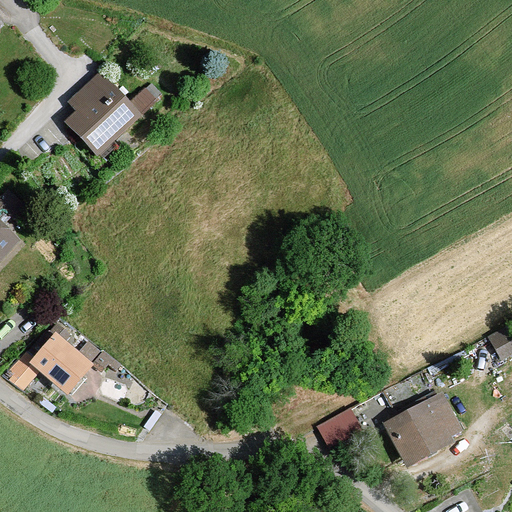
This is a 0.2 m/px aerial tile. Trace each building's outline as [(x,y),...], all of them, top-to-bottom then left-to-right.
[(0,0),(0,17),(8,9),(0,0)] [(154,111),(110,68),(65,114),(109,156),(154,111)] [(6,182),(0,188),(0,270),(47,216),(6,182)] [(511,323),(491,334),(504,360),(511,355),(511,323)] [(62,324),(17,377),(35,392),(53,371),(86,399),(113,368),(62,324)] [(380,420),(402,464),(449,441),(446,436),(459,430),(439,391),(380,420)] [(354,407),(318,425),(328,445),(364,427),(354,407)]
